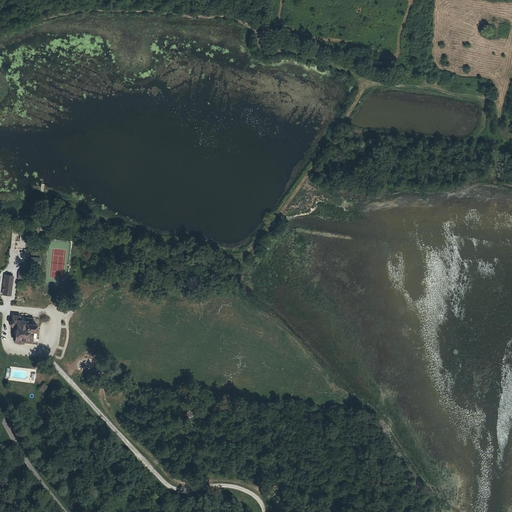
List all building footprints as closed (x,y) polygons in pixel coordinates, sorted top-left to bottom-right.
[(53,256),(50,277),(61,279),(64,258),(53,256)] [(6,272),(6,290),(14,290),(14,276),(14,272),(6,272)] [(20,343),(21,344),(22,345),(23,344),(25,343),(27,343),(28,340),(41,340),(43,316),(34,316),(33,317),(15,316),(15,323),(12,323),(12,327),(15,327),(14,330),(18,331),(17,342),(20,343)] [(10,377),(28,381),(30,372),(12,368),(10,377)] [(42,392),(48,387),(44,383),(39,388),(42,392)]
